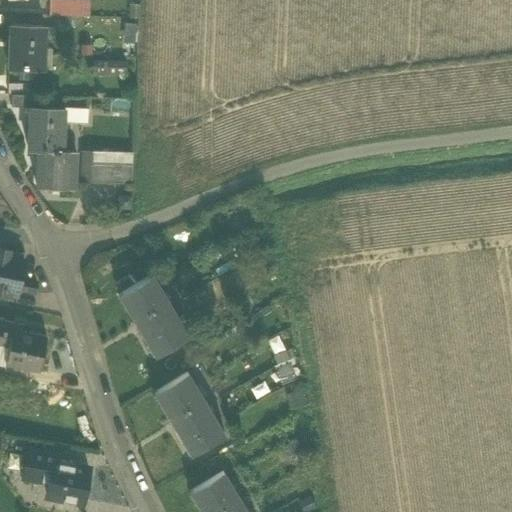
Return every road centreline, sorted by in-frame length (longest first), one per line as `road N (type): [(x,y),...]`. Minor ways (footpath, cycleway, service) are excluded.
road 1 (residential): [(511,133),(327,158),(109,233),(48,238)]
road 2 (residential): [(149,511),(117,443),(48,238)]
